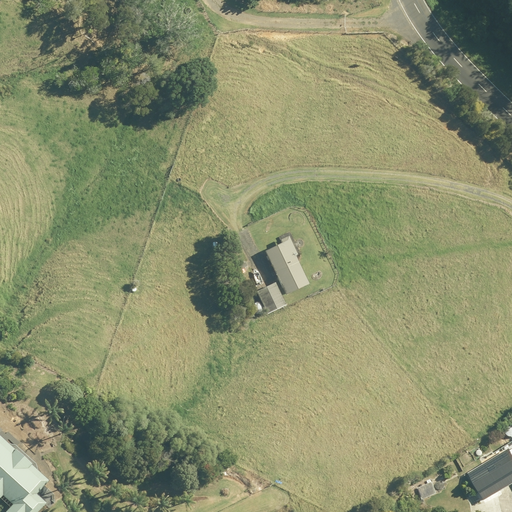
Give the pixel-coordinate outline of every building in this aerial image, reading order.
[(285,295),(307,285),(287,238),(264,248),(285,295)] [(267,314),(284,307),(274,285),(257,293),(267,314)] [(46,482),(0,438),(0,498),(2,497),(11,506),(4,511),(36,511),(45,504),(34,494),(46,482)] [(511,447),(467,476),(483,501),(511,482),(511,447)] [(437,495),(430,479),(415,486),(422,502),(437,495)]
